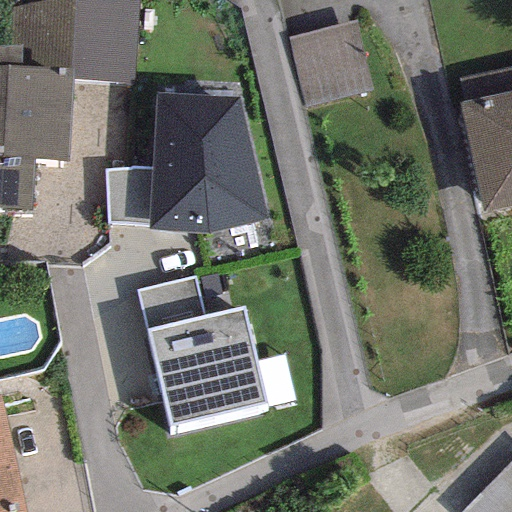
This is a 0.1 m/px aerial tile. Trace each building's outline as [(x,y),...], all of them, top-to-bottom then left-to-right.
[(71,69),(70,80),(133,85),(136,0),(76,0),(8,10),(7,46),(20,46),(20,67),(71,69)] [(287,39),(305,107),(371,90),(353,22),(287,39)] [(20,46),(7,46),(0,46),(0,209),(29,211),(33,159),(66,164),(70,80),(71,69),(20,67),(20,46)] [(481,213),(511,206),(511,68),(457,81),(463,103),(457,103),(481,213)] [(237,99),(154,93),(150,169),(147,225),(147,230),(206,235),(266,218),(237,99)] [(104,172),(107,223),(147,225),(150,169),(104,172)] [(144,329),(202,315),(193,278),(135,292),(144,329)] [(202,315),(144,329),(168,427),(266,404),(243,306),(202,315)] [(0,511),(24,511),(0,402),(0,511)] [(511,511),(511,480),(480,511),(511,511)]
